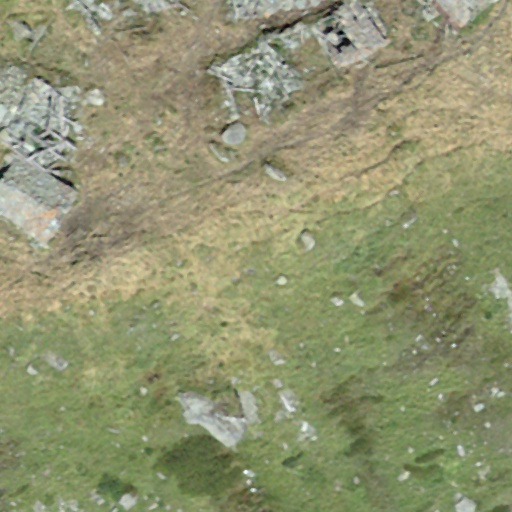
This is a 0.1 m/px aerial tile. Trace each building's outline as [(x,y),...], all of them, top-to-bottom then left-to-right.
[(134,0),(147,12),(163,0),(134,0)] [(257,0),(265,14),(314,0),(257,0)] [(364,0),(356,0),(314,29),(337,68),(387,40),(364,0)] [(424,0),(453,32),(488,0),(424,0)] [(18,154),(0,179),(0,214),(43,243),(78,189),(18,154)]
